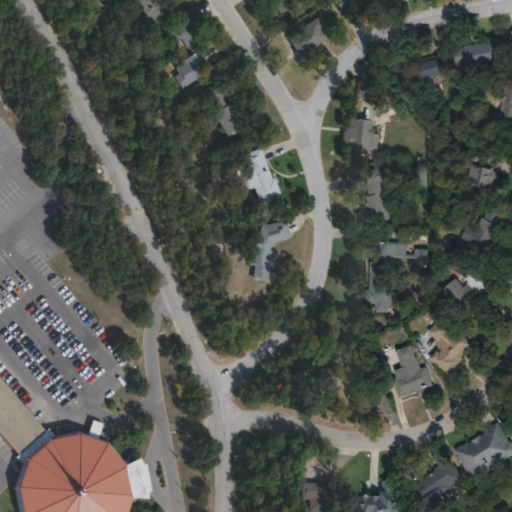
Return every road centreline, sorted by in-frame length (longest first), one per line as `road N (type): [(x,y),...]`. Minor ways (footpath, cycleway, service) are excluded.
road 1 (tertiary): [(217,511),(226,420),(211,375),(25,0)]
road 2 (residential): [(211,375),(288,328),(306,303),(322,201),(298,120),(220,0)]
road 3 (residential): [(226,420),(279,410),(343,433),(397,434),(448,413),(496,367),(511,335)]
road 4 (residential): [(306,138),(317,90),(341,54),(369,32),(420,11),(491,0)]
